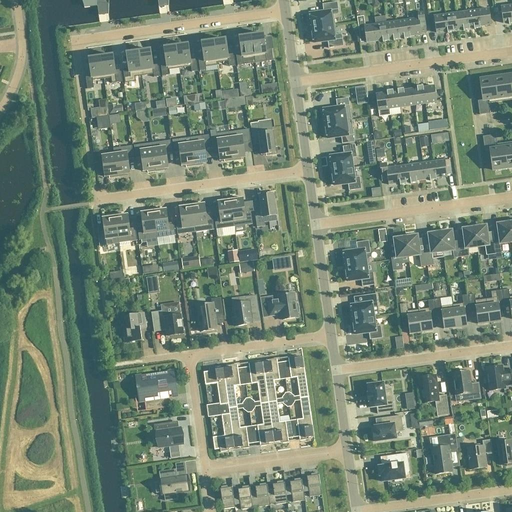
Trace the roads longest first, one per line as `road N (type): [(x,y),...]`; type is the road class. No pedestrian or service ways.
road 1 (residential): [(285,12),(92,39),(75,59),(98,199),(307,170)]
road 2 (residential): [(511,53),(295,82)]
road 3 (residential): [(315,225),(511,198)]
road 4 (residential): [(511,347),(335,372)]
road 5 (residential): [(330,336),(187,356)]
road 6 (residential): [(204,470),(346,451)]
road 7 (residential): [(370,511),(511,491)]
